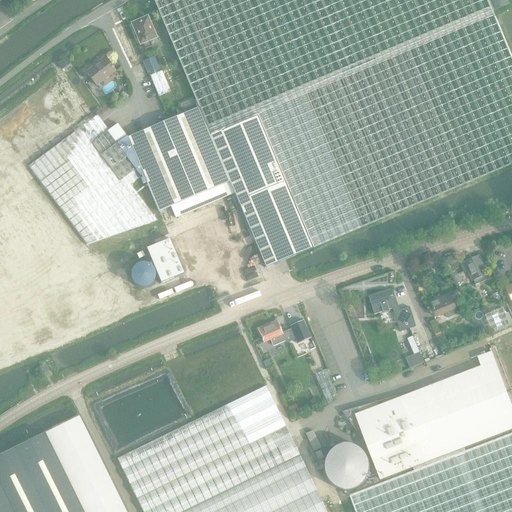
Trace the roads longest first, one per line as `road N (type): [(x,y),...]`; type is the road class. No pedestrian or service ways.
road 1 (unclassified): [(511,223),(315,284),(70,384)]
road 2 (unclassified): [(121,0),(0,82)]
road 3 (unclassified): [(133,511),(70,384)]
